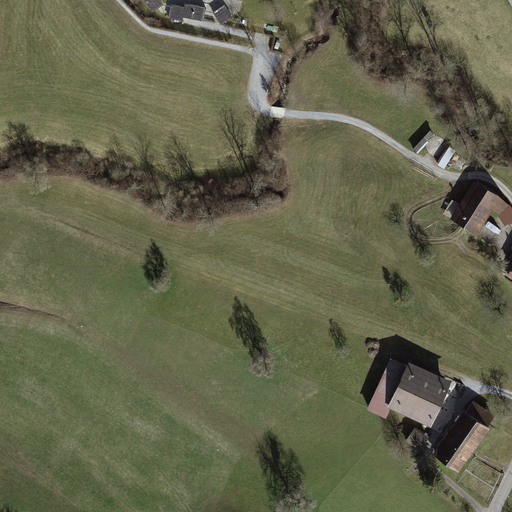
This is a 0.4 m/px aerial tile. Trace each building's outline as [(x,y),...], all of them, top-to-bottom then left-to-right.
[(163,5),(159,0),(144,0),(144,1),(152,13),(158,9),(163,5)] [(183,18),(185,8),(172,5),(170,15),(170,18),(183,20),(183,18)] [(190,5),(188,18),(203,21),(203,18),(205,8),(190,5)] [(224,6),(214,13),(220,22),(221,24),(232,17),(224,6)] [(499,196),(474,180),(450,219),(477,235),(493,210),(501,215),(508,205),(499,196)] [(405,368),(390,361),(367,411),(386,419),(391,409),(431,427),(452,381),(408,361),(405,368)] [(488,426),(461,408),(431,452),(458,471),(488,426)] [(427,437),(414,427),(405,440),(418,450),(427,437)]
